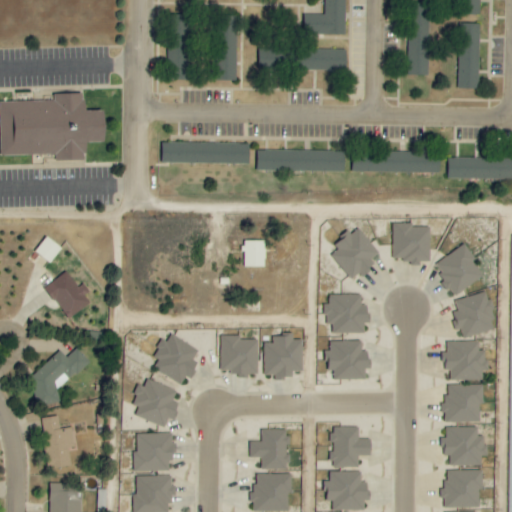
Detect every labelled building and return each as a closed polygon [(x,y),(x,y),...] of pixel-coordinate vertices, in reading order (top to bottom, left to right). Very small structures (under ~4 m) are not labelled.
[(345,35),(345,0),(324,0),(325,15),(305,14),(304,34),(345,35)] [(480,16),(480,0),(459,0),(459,15),(480,16)] [(429,4),(408,4),(407,75),(428,76),(429,4)] [(188,80),(188,16),(167,16),(167,80),(188,80)] [(480,24),(459,24),(458,89),(478,90),(480,24)] [(0,147),(0,156),(54,155),(54,162),(85,161),(85,143),(104,143),(103,111),(83,111),(83,94),(53,95),(53,101),(0,102),(0,147)] [(248,165),(249,144),(161,143),(161,164),(248,165)] [(344,152),(256,151),(256,171),(344,172),(344,152)] [(352,151),(352,172),(439,174),(440,153),(352,151)] [(511,159),(448,158),(447,178),(511,179),(511,159)] [(393,260),(410,260),(410,264),(430,264),(429,227),(412,228),(412,224),(392,224),(393,260)] [(356,227),(335,247),(338,251),(331,257),(352,280),(358,273),(360,276),(382,256),(356,227)] [(265,268),(265,242),(243,242),(243,268),(265,268)] [(483,278),(472,261),(475,259),(465,245),(433,265),(454,297),(483,278)] [(69,320),(92,301),(81,286),(78,288),(65,272),(44,289),(69,320)] [(463,339),(496,330),(486,292),(454,301),(457,311),(452,312),(457,330),(460,329),(463,339)] [(361,296),(329,295),(329,305),(325,305),(325,325),(333,325),(332,334),(364,335),(364,324),(368,324),(368,306),(361,306),(361,296)] [(181,385),(186,377),(187,378),(201,352),(171,335),(167,341),(164,340),(149,367),(181,385)] [(303,372),(302,340),(293,340),(293,336),(272,337),(272,344),(263,344),(264,376),(274,376),(275,380),(293,379),(292,373),(303,372)] [(257,374),(258,338),(220,338),(220,374),(257,374)] [(361,342),(328,342),(328,372),(333,372),(333,380),(365,380),(365,369),(368,370),(368,352),(361,352),(361,342)] [(450,382),(482,381),(482,372),(487,372),(486,351),(479,351),(478,342),(446,343),(447,353),(443,353),(444,371),(450,371),(450,382)] [(89,363),(77,348),(65,358),(60,352),(24,382),(45,408),(62,394),(57,389),(89,363)] [(135,417),(167,429),(177,404),(172,402),(176,391),(146,380),(143,387),(138,385),(130,405),(138,408),(135,417)] [(479,423),(479,405),(483,405),(483,385),(444,386),(445,423),(479,423)] [(72,428),(59,430),(58,417),(44,418),(48,453),(45,453),(47,470),(71,467),(69,449),(74,448),(72,428)] [(358,428),(332,427),(331,454),(331,468),(358,469),(358,456),(370,456),(371,440),(358,440),(358,428)] [(481,466),(481,457),(485,457),(485,437),(478,437),(477,428),(445,429),(445,438),(442,439),(443,456),(449,456),(450,467),(481,466)] [(262,471),(288,471),(288,455),(287,431),(261,431),(261,443),(249,443),(250,458),(261,458),(262,471)] [(135,473),(169,472),(169,463),(173,463),(172,434),(135,434),(135,473)] [(482,471),(444,472),(445,499),(444,499),(444,509),(479,508),(479,490),(482,490),(482,471)] [(357,511),(363,511),(364,501),(367,502),(367,484),(361,483),(361,473),(329,473),(329,483),(325,483),(325,501),(332,502),(332,511),(357,511)] [(253,475),(252,511),(287,511),(287,495),(291,494),(291,474),(253,475)] [(135,511),(169,511),(170,497),(176,497),(176,487),(171,487),(171,477),(134,477),(135,511)] [(49,511),(80,511),(81,485),(50,484),(49,511)]
